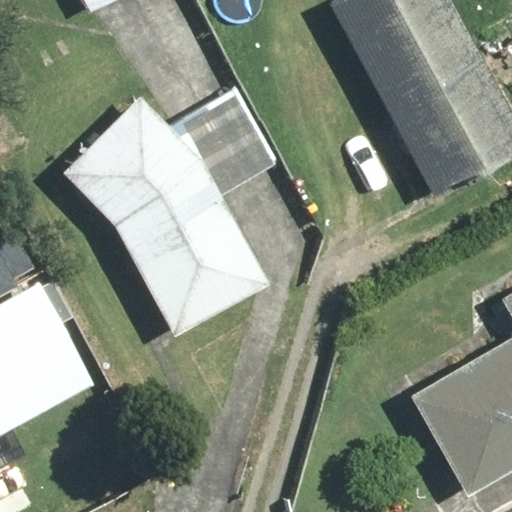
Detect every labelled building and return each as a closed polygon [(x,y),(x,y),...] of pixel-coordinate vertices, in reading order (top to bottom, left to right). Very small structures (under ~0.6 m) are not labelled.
[(78,0),(83,9),(101,0),(78,0)] [(511,138),(434,0),(340,0),(324,9),(426,191),(511,142),(511,138)] [(162,122),(130,93),(55,169),(109,223),(166,335),(263,283),(215,193),(276,160),(235,83),(162,122)] [(0,267),(23,256),(0,212),(0,267)] [(0,429),(89,382),(33,279),(0,296),(0,429)] [(511,329),(402,392),(459,492),(511,462),(511,282),(492,294),(511,329)]
